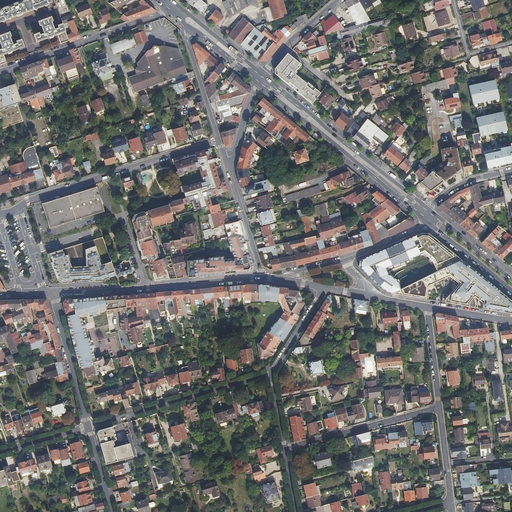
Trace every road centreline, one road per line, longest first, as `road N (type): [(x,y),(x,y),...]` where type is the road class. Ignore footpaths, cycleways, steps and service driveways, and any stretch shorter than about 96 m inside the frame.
road 1 (residential): [(0,214),(219,139)]
road 2 (primary): [(257,85),(425,221)]
road 3 (primary): [(428,210),(263,74)]
road 4 (residential): [(271,373),(88,426)]
road 5 (residential): [(0,72),(167,11)]
road 6 (residential): [(439,407),(283,449)]
road 7 (residential): [(52,293),(88,426)]
road 8 (residential): [(184,24),(219,139)]
